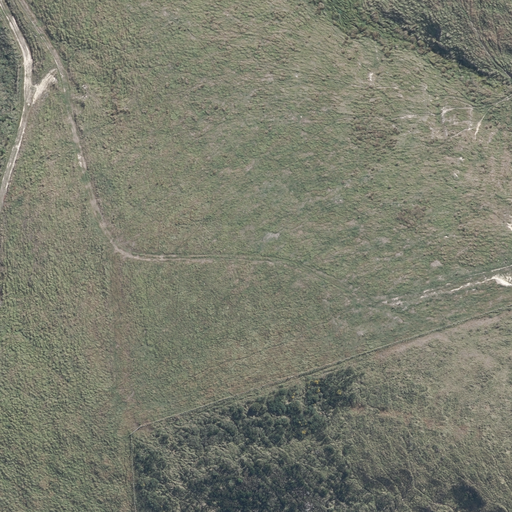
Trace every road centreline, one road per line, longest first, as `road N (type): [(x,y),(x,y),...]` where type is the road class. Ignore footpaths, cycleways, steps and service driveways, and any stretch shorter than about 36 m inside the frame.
road 1 (track): [(126,511),(130,425),(141,439),(250,397),(511,436)]
road 2 (track): [(4,0),(26,55),(29,91),(0,201)]
